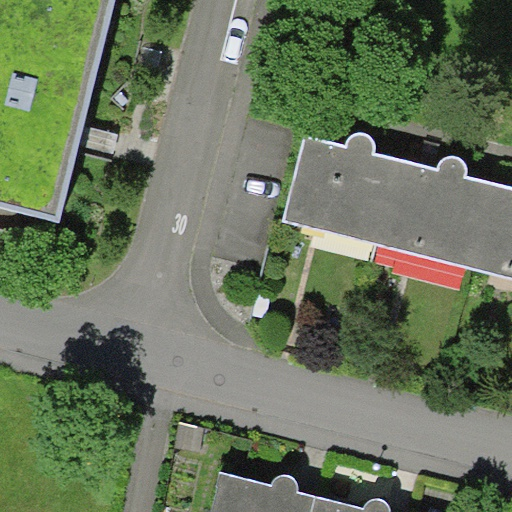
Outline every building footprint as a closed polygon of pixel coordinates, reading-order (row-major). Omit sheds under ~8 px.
[(0,0),(0,212),(54,226),(77,135),(110,0),(0,0)] [(278,224),(371,247),(393,160),(371,155),(372,153),(370,141),(359,135),(355,134),(348,137),(342,143),(341,147),(300,137),(278,224)] [(371,247),(463,270),(485,183),(462,177),(463,175),(460,164),(450,157),(446,157),(439,160),(433,166),(432,170),(393,160),(371,247)] [(463,270),(511,282),(511,189),(485,183),(463,270)] [(206,511),(305,511),(309,498),(287,493),(288,491),(286,480),(275,473),(271,473),(264,476),(258,481),(257,485),(216,475),(206,511)] [(305,511),(378,511),(377,502),(366,495),(363,495),(355,498),(350,504),(348,508),(309,498),(305,511)]
